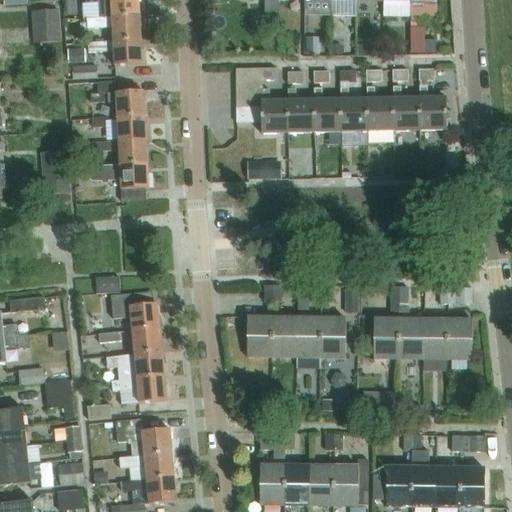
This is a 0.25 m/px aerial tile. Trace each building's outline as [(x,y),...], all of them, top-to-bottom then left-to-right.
[(89,21),(140,18),(139,0),(86,0),(87,5),(100,5),(100,6),(103,6),(103,17),(89,18),(89,21)] [(61,10),(47,11),(48,22),(61,21),(61,10)] [(33,12),(34,23),(48,22),(47,11),(33,12)] [(142,42),(140,18),(89,21),(89,28),(113,27),(114,43),(142,42)] [(61,21),(48,22),(48,32),(62,31),(61,21)] [(48,32),(48,22),(34,23),(34,33),(48,32)] [(63,42),(62,31),(48,32),(49,43),(63,42)] [(35,44),(49,43),(48,32),(34,33),(35,44)] [(143,67),(142,42),(114,43),(89,44),(89,53),(114,52),(115,68),(143,67)] [(309,44),(308,56),(320,56),(320,44),(309,44)] [(359,47),(359,56),(367,56),(367,47),(359,47)] [(68,50),(69,65),(87,64),(86,50),(68,50)] [(74,81),(99,81),(98,67),(74,68),(74,81)] [(277,82),(277,70),(262,71),(262,82),(277,82)] [(421,95),(421,133),(448,132),(447,95),(428,95),(428,82),(436,81),(436,70),(420,71),(421,95)] [(236,71),(236,84),(262,83),(262,82),(262,71),(236,71)] [(394,83),(409,83),(409,71),(394,71),(394,83)] [(342,84),(357,84),(357,72),(342,72),(342,84)] [(367,83),(383,83),(383,72),(367,72),(367,83)] [(289,84),(304,84),(304,73),(289,73),(289,84)] [(315,84),(331,84),(331,73),(315,73),(315,84)] [(118,120),(145,118),(144,94),(121,95),(121,82),(99,83),(99,94),(92,95),(92,103),(105,103),(105,94),(108,94),(108,103),(117,102),(118,120)] [(237,97),(262,96),(262,92),(262,83),(236,84),(237,97)] [(368,96),(368,134),(395,133),(395,96),(376,96),(375,89),(368,90),(368,96)] [(395,133),(421,133),(421,95),(402,96),(402,89),(394,89),(395,96),(395,133)] [(316,97),(317,135),(342,134),(342,97),(323,97),(323,90),(316,90),(316,97)] [(342,134),(368,134),(368,96),(350,97),(350,90),(342,90),(342,97),(342,134)] [(262,92),(262,96),(262,109),(262,123),(262,136),(289,135),(289,98),(270,98),(270,91),(262,92)] [(289,135),(317,135),(316,97),(297,98),(297,91),(290,91),(290,98),(289,98),(289,135)] [(237,109),(262,109),(262,96),(237,97),(237,109)] [(262,123),(262,109),(237,109),(237,124),(262,123)] [(119,144),(146,142),(145,118),(118,120),(119,144)] [(87,120),(88,130),(107,129),(107,119),(87,120)] [(148,166),(146,142),(119,144),(120,166),(88,168),(89,169),(148,166)] [(114,152),(113,143),(93,143),(94,152),(114,152)] [(69,153),(56,154),(56,164),(70,163),(69,153)] [(42,155),(43,165),(56,164),(56,154),(42,155)] [(70,163),(56,164),(57,174),(71,173),(70,163)] [(57,174),(56,164),(43,165),(43,176),(57,174)] [(281,165),(266,166),(266,179),(281,179),(281,165)] [(148,166),(89,169),(89,178),(93,182),(103,181),(103,184),(109,183),(109,181),(114,181),(121,177),(122,203),(146,202),(146,191),(149,191),(148,166)] [(71,173),(57,174),(58,185),(72,184),(71,173)] [(58,185),(57,174),(43,176),(44,186),(58,185)] [(73,194),(72,184),(58,185),(59,195),(73,194)] [(45,196),(59,195),(58,185),(44,186),(45,196)] [(120,278),(98,279),(98,295),(121,294),(120,278)] [(265,287),(265,303),(274,303),(274,287),(265,287)] [(274,303),(282,303),(282,287),(274,287),(274,303)] [(298,287),(298,311),(310,312),(310,287),(298,287)] [(322,309),(331,309),(331,287),(322,288),(322,309)] [(313,288),(314,309),(322,309),(322,288),(313,288)] [(392,288),(392,306),(401,305),(400,288),(392,288)] [(401,305),(409,305),(409,288),(400,288),(401,305)] [(449,289),(441,289),(440,305),(449,305),(449,289)] [(474,306),(474,290),(449,289),(449,305),(474,306)] [(345,292),(345,315),(360,315),(360,292),(345,292)] [(114,322),(132,320),(133,333),(161,330),(158,306),(139,308),(138,296),(112,299),(114,322)] [(11,302),(12,313),(46,310),(45,298),(11,302)] [(399,361),(401,309),(400,309),(400,317),(375,317),(375,360),(399,361)] [(399,361),(424,361),(424,317),(410,317),(410,309),(401,309),(399,361)] [(0,339),(20,337),(19,325),(2,327),(1,315),(0,315),(0,339)] [(273,359),(274,315),(249,315),(248,359),(273,359)] [(274,315),(273,359),(297,360),(298,316),(274,315)] [(322,360),(322,316),(298,316),(297,360),(322,360)] [(322,316),(322,360),(347,360),(348,316),(322,316)] [(449,318),(424,317),(424,361),(448,361),(449,318)] [(449,318),(448,361),(473,361),(473,318),(449,318)] [(133,333),(136,357),(163,354),(161,330),(133,333)] [(100,336),(101,344),(122,342),(121,334),(100,336)] [(20,337),(0,339),(0,363),(7,363),(5,351),(16,349),(17,355),(30,353),(28,336),(20,337)] [(166,379),(163,354),(136,357),(108,360),(109,369),(137,366),(138,380),(138,381),(166,379)] [(45,370),(20,372),(21,386),(46,383),(45,370)] [(138,381),(138,380),(113,383),(114,393),(139,390),(141,405),(168,402),(166,379),(138,381)] [(66,420),(75,419),(71,382),(46,385),(49,409),(64,407),(66,420)] [(395,393),(383,393),(382,409),(394,409),(395,393)] [(89,409),(90,421),(112,419),(111,407),(89,409)] [(0,430),(26,428),(24,410),(0,412),(0,430)] [(145,443),(146,457),(146,458),(173,456),(171,431),(144,434),(143,421),(117,423),(119,444),(131,443),(131,444),(145,443)] [(0,448),(28,446),(26,428),(0,430),(0,448)] [(67,430),(69,454),(71,454),(72,459),(83,458),(80,428),(67,430)] [(287,452),(288,436),(262,436),(262,452),(275,452),(275,465),(262,465),(261,507),(286,508),(287,465),(287,452)] [(296,436),(288,436),(287,452),(296,452),(296,436)] [(327,436),(326,452),(335,452),(335,436),(327,436)] [(335,452),(344,452),(344,436),(335,436),(335,452)] [(405,436),(405,453),(413,453),(413,452),(413,436),(405,436)] [(413,436),(413,452),(422,452),(422,436),(413,436)] [(453,437),(452,453),(461,453),(461,437),(453,437)] [(461,453),(486,454),(487,438),(461,437),(461,453)] [(0,467),(30,465),(28,446),(0,448),(0,467)] [(413,468),(412,509),(437,509),(437,468),(430,468),(430,452),(422,452),(413,452),(413,453),(413,468)] [(146,458),(146,457),(121,459),(122,470),(147,468),(149,482),(176,480),(173,456),(146,458)] [(360,466),(336,466),(335,508),(360,508),(360,506),(369,506),(369,462),(360,462),(360,466)] [(59,466),(61,488),(85,485),(83,464),(59,466)] [(30,465),(0,467),(0,488),(32,485),(30,465)] [(311,466),(287,465),(286,508),(311,508),(311,466)] [(336,466),(311,466),(311,508),(335,508),(336,466)] [(374,477),(374,500),(388,500),(388,508),(412,509),(413,468),(388,467),(388,469),(388,477),(374,477)] [(461,509),(461,468),(437,468),(437,509),(461,509)] [(461,468),(461,509),(486,510),(486,470),(486,468),(461,468)] [(176,480),(149,482),(149,490),(141,491),(140,482),(122,484),(123,493),(136,492),(137,506),(113,508),(113,510),(101,511),(147,511),(147,507),(178,504),(176,480)] [(60,511),(76,511),(85,511),(84,491),(59,493),(60,511)] [(0,511),(35,511),(34,502),(0,505),(0,511)]
